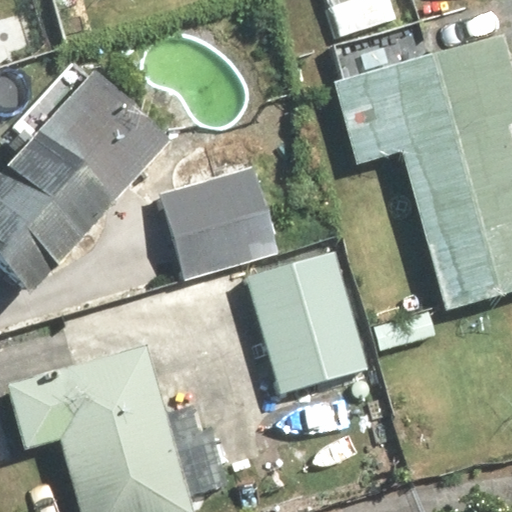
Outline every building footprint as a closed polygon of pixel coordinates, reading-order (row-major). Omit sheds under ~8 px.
[(511,43),(341,86),(363,174),(409,162),(447,315),(511,299),(511,43)] [(181,134),(81,50),(14,131),(35,148),(0,189),(0,266),(42,302),(181,134)] [(248,275),(292,263),(265,168),(160,197),(187,292),(248,275)] [(292,263),(248,275),(284,404),(379,378),(343,248),(292,263)] [(20,393),(37,453),(65,445),(85,511),(196,511),(193,500),(233,488),(208,402),(167,414),(150,355),(20,393)]
